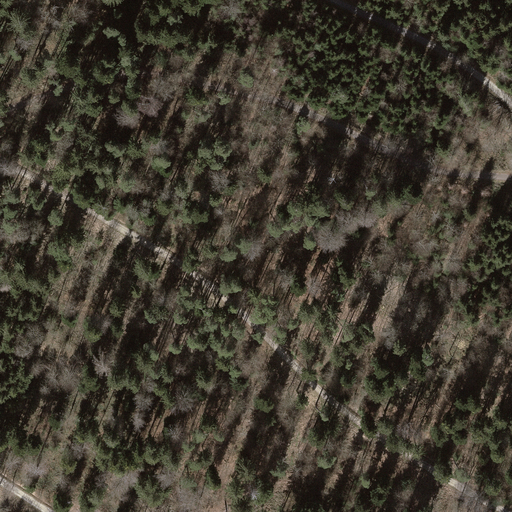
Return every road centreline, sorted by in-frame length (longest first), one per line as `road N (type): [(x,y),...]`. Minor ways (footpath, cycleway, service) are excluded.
road 1 (track): [(506,511),(361,423),(213,285),(0,161)]
road 2 (track): [(0,113),(73,83),(134,73),(180,78),(313,114),(438,171),(511,176)]
road 3 (track): [(511,103),(445,54),(342,0)]
